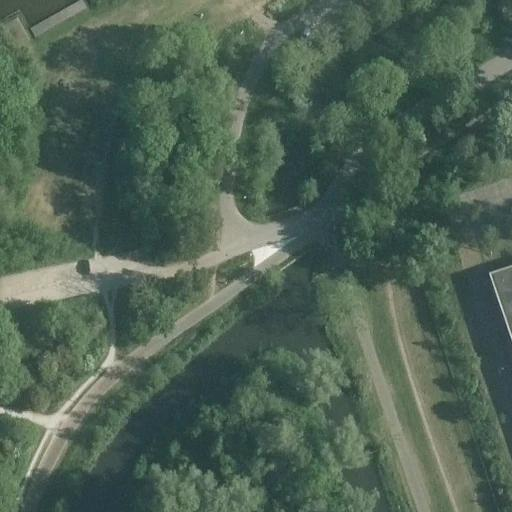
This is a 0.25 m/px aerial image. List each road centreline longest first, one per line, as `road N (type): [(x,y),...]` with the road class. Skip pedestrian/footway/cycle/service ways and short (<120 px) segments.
road 1 (unknown): [(456,511),(395,322),(394,246),(403,187),(422,155),(511,100)]
road 2 (unclassified): [(326,213),(351,168),(389,129),(511,59)]
